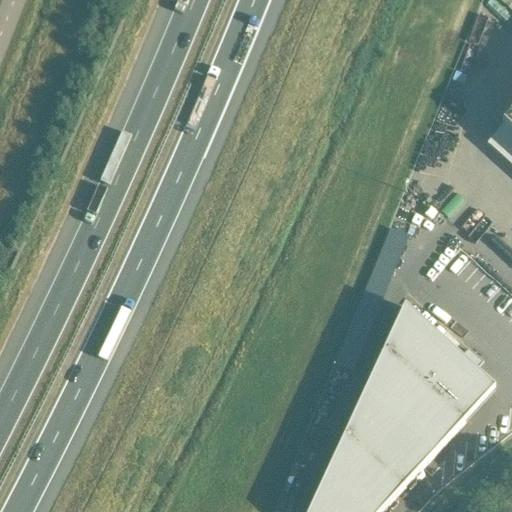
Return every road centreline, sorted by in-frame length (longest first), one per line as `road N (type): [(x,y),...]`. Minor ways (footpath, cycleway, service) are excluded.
road 1 (motorway): [(19,511),(137,271),(255,0)]
road 2 (motorway): [(193,0),(0,415)]
